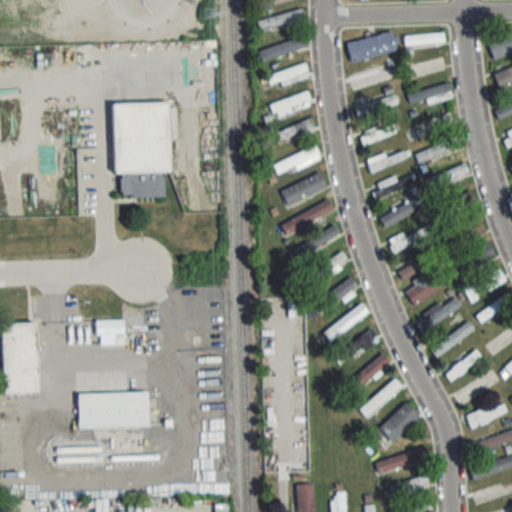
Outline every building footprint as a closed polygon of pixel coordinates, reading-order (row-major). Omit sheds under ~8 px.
[(305,19),(302,9),(256,21),(259,31),(305,19)] [(494,60),(511,52),(511,31),(486,42),(494,60)] [(398,51),(394,32),(346,42),(350,61),(398,51)] [(404,47),(444,43),(443,33),(403,36),(404,47)] [(258,50),(261,61),(306,47),(303,36),(258,50)] [(308,75),(304,63),(266,76),(270,88),(308,75)] [(498,89),(511,84),(511,67),(493,75),(498,89)] [(408,95),(410,104),(426,99),(428,105),(453,98),(448,82),(408,95)] [(311,103),(305,89),(268,106),(275,120),(311,103)] [(354,107),(357,117),(401,103),(398,93),(354,107)] [(511,113),(511,102),(494,112),(498,121),(511,113)] [(112,103),(113,175),(119,175),(120,196),(159,196),(158,181),(155,181),(155,174),(170,173),(168,103),(112,103)] [(454,125),(450,113),(405,127),(409,139),(454,125)] [(272,134),(278,146),(314,129),(309,118),(272,134)] [(358,135),(361,143),(399,133),(396,125),(358,135)] [(507,148),(511,145),(511,131),(501,138),(507,148)] [(461,145),(457,136),(413,154),(418,164),(461,145)] [(271,165),(277,177),(320,157),(314,145),(271,165)] [(370,174),(406,159),(403,150),(386,157),(384,153),(365,161),(370,174)] [(326,190),(321,175),(280,189),(286,205),(326,190)] [(374,199),(412,186),(409,177),(396,181),(394,177),(375,183),(378,190),(371,193),(374,199)] [(378,219),(384,229),(423,207),(417,197),(378,219)] [(463,206),(461,197),(442,202),(445,211),(463,206)] [(280,226),(286,236),(333,210),(327,200),(280,226)] [(486,233),(478,218),(445,235),(452,249),(486,233)] [(291,253),(297,262),(340,235),(334,225),(291,253)] [(386,241),(393,254),(428,235),(423,227),(404,238),(401,233),(386,241)] [(462,276),(496,259),(488,243),(454,260),(462,276)] [(397,271),(402,280),(434,263),(429,254),(397,271)] [(328,276),(341,270),(338,264),(346,261),(342,255),(308,271),(313,279),(327,273),(328,276)] [(405,292),(413,306),(450,283),(439,267),(412,283),(414,286),(405,292)] [(469,303),(505,282),(497,269),(462,290),(469,303)] [(308,308),(315,318),(357,286),(350,277),(308,308)] [(417,326),(425,335),(458,303),(450,294),(417,326)] [(474,316),(480,324),(511,302),(511,299),(508,294),(474,316)] [(322,333),(329,342),(368,313),(361,303),(322,333)] [(124,336),(124,321),(95,321),(95,336),(124,336)] [(0,324),(1,394),(37,394),(36,323),(0,324)] [(435,356),(474,331),(469,323),(429,347),(435,356)] [(511,325),(484,344),(492,355),(511,341),(511,325)] [(339,355),(347,363),(377,336),(369,328),(339,355)] [(445,376),(452,383),(480,356),(473,349),(445,376)] [(350,398),(388,360),(379,352),(341,390),(350,398)] [(509,375),(511,371),(511,360),(503,368),(509,375)] [(499,381),(493,371),(455,397),(461,406),(499,381)] [(400,385),(392,377),(359,411),(367,419),(400,385)] [(147,429),(147,394),(77,394),(77,429),(147,429)] [(391,441),(418,415),(405,402),(378,428),(391,441)] [(464,416),(470,430),(506,412),(502,403),(484,412),(482,407),(464,416)] [(511,429),(471,444),(474,453),(511,439),(511,429)] [(376,462),(379,472),(429,456),(426,446),(376,462)] [(511,468),(511,456),(469,467),(472,478),(511,468)] [(431,483),(427,472),(390,488),(394,499),(431,483)] [(297,511),(312,511),(313,484),(297,484),(297,511)] [(475,502),(503,495),(500,485),(473,492),(475,502)] [(330,511),(345,511),(345,492),(330,492),(330,511)] [(391,511),(420,511),(430,508),(426,498),(391,511)]
